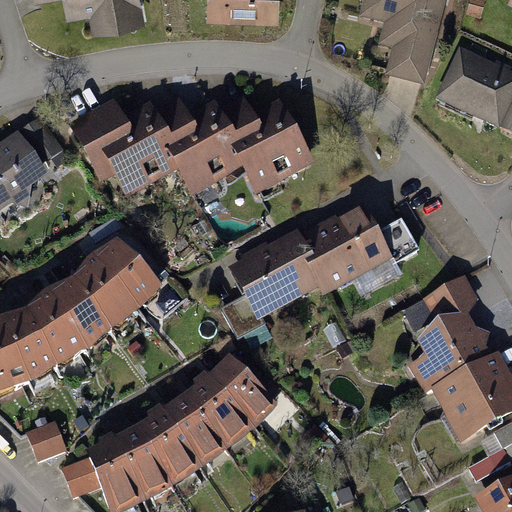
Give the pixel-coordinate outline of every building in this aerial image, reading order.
[(75,0),(77,11),(98,8),(99,24),(145,18),(142,0),(75,0)] [(215,0),(216,13),(286,12),(285,0),(215,0)] [(454,0),(369,0),(365,18),(391,24),(385,47),(399,50),(394,69),(435,79),(454,0)] [(511,68),(465,49),(444,101),(511,127),(511,68)] [(258,131),(254,122),(244,103),(219,116),(233,144),(258,131)] [(195,135),(188,121),(180,105),(155,117),(171,147),(195,135)] [(195,135),(171,147),(181,167),(194,195),(246,169),(233,144),(219,116),(215,107),(188,121),(195,135)] [(258,131),(233,144),(246,169),(258,192),(311,166),(282,108),(254,122),(258,131)] [(129,138),(123,126),(115,109),(75,129),(90,157),(106,149),(129,138)] [(129,138),(106,149),(128,194),(181,167),(171,147),(155,117),(152,111),(123,126),(129,138)] [(0,214),(1,216),(16,206),(30,208),(36,194),(55,182),(29,138),(7,151),(0,149),(0,214)] [(301,246),(322,286),(326,293),(363,273),(388,260),(377,239),(363,213),(301,246)] [(403,225),(377,239),(388,260),(392,266),(418,252),(403,225)] [(250,297),(262,318),(322,286),(301,246),(297,238),(236,270),(250,297)] [(39,316),(0,334),(0,394),(61,368),(114,332),(162,290),(126,244),(81,272),(87,279),(37,308),(39,316)] [(398,277),(392,266),(388,260),(363,273),(372,291),(398,277)] [(407,312),(419,336),(469,310),(479,305),(467,280),(407,312)] [(262,318),(250,297),(225,310),(240,338),(266,325),(262,318)] [(493,357),(469,310),(419,336),(431,358),(411,368),(424,393),(434,388),(493,357)] [(511,372),(501,352),(493,357),(434,388),(462,441),(511,414),(511,372)] [(132,441),(95,459),(106,490),(116,511),(117,511),(183,482),(236,446),(278,408),(240,366),(186,409),(132,441)] [(61,423),(33,432),(44,462),(71,453),(61,423)] [(483,494),(511,480),(511,426),(483,440),(492,460),(472,469),(483,494)] [(95,459),(67,469),(78,500),(106,490),(95,459)] [(479,511),(511,511),(511,489),(477,507),(479,511)]
